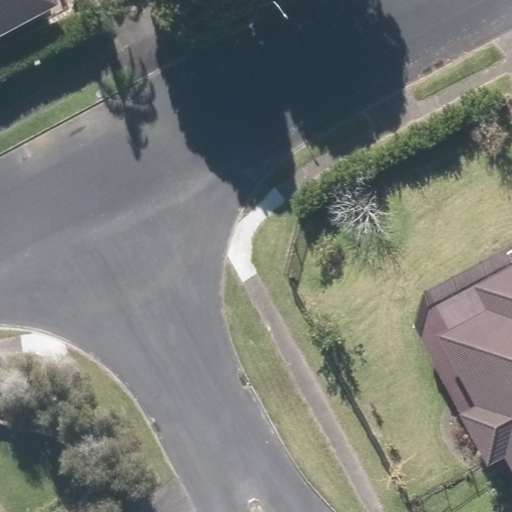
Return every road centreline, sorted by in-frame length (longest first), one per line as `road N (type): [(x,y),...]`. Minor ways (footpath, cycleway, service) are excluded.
road 1 (residential): [(439,0),(91,190)]
road 2 (residential): [(91,190),(230,452)]
